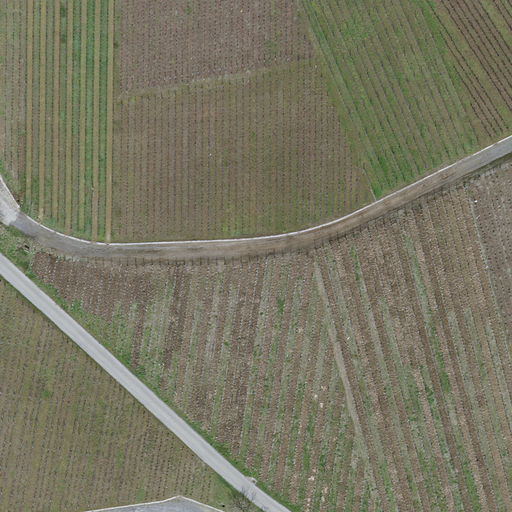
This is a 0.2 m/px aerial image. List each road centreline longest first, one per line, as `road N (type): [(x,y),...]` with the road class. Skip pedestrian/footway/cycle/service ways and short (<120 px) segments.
road 1 (unclassified): [(0,210),(45,244),(82,256),(276,248),(346,227),(511,146)]
road 2 (unclassified): [(261,511),(0,273)]
